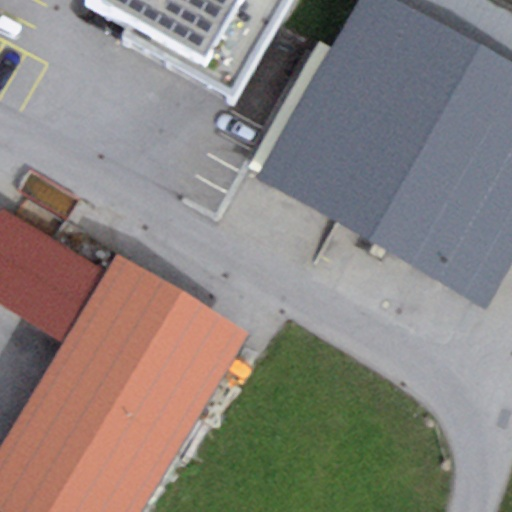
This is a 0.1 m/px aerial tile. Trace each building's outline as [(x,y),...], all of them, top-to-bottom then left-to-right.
[(101,0),(85,29),(230,110),(291,0),(101,0)] [(511,30),(458,0),(372,0),(370,5),(511,84),(511,30)] [(266,191),(258,206),(486,331),(511,284),(511,84),(370,5),(339,61),(266,191)] [(266,191),(339,61),(318,50),(248,181),(266,191)] [(0,511),(144,511),(249,331),(115,254),(0,452),(0,511)]
